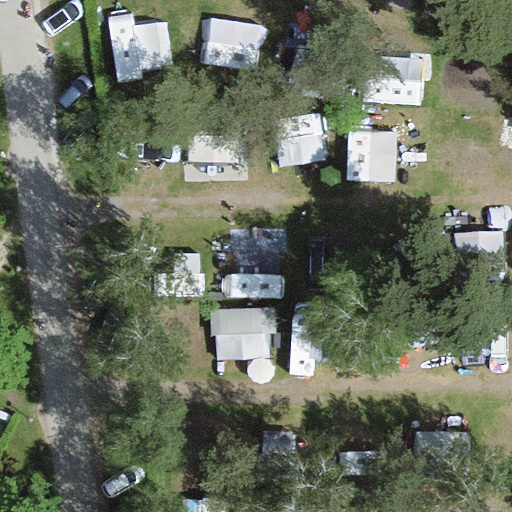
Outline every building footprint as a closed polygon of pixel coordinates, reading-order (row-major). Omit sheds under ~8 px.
[(212,0),(97,0),(101,23),(213,10),(212,0)] [(272,48),(270,0),(217,0),(219,49),(272,48)] [(511,107),(499,147),(511,151),(511,107)] [(353,171),(403,170),(402,122),(352,123),(353,171)] [(403,420),(402,462),(467,465),(469,422),(403,420)]
